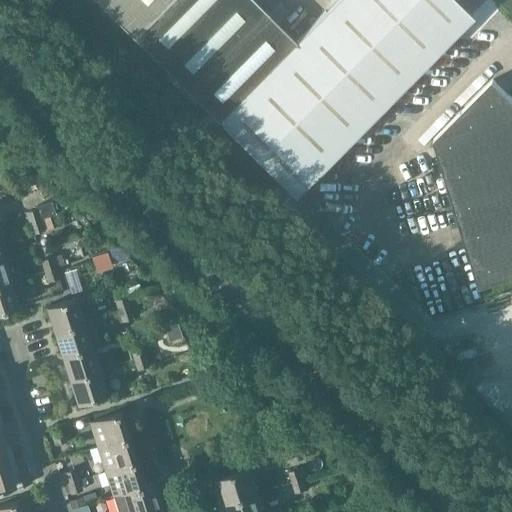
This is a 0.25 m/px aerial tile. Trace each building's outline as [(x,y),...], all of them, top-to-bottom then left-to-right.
[(96,0),(190,93),(268,14),(253,0),(96,0)] [(455,0),(335,0),(218,120),(295,196),(472,16),(455,0)] [(511,97),(494,80),(434,140),(480,287),(511,277),(511,97)] [(52,202),(37,207),(37,209),(41,220),(50,217),(56,215),(56,214),(52,203),(52,202)] [(30,223),(41,220),(37,209),(26,213),(30,223)] [(41,220),(30,223),(33,234),(44,231),(41,220)] [(45,271),(56,268),(52,257),(41,261),(45,271)] [(0,285),(11,282),(3,258),(0,258),(0,285)] [(129,262),(122,265),(124,272),(131,269),(129,262)] [(56,268),(45,271),(48,282),(59,278),(56,268)] [(0,285),(0,312),(1,313),(6,312),(6,311),(18,307),(11,282),(0,285)] [(129,287),(123,289),(126,296),(140,291),(138,284),(129,287)] [(59,303),(46,307),(54,332),(85,322),(77,297),(64,301),(63,301),(59,302),(59,303)] [(118,312),(130,308),(126,297),(115,300),(118,312)] [(130,308),(118,312),(122,323),(133,319),(130,308)] [(91,320),(85,322),(54,332),(62,356),(92,346),(99,344),(91,320)] [(133,359),(145,355),(142,345),(130,348),(133,359)] [(62,356),(69,380),(100,370),(92,346),(62,356)] [(145,355),(133,359),(137,370),(148,366),(145,355)] [(108,395),(100,370),(69,380),(77,405),(90,401),(95,400),(95,399),(108,395)] [(0,489),(1,489),(21,482),(22,486),(31,483),(26,468),(10,473),(1,446),(17,440),(11,420),(0,423),(0,394),(2,394),(0,386),(0,489)] [(97,447),(132,436),(124,411),(117,413),(112,414),(112,415),(89,422),(97,447)] [(52,434),(55,445),(66,442),(63,431),(52,434)] [(97,447),(105,471),(139,460),(132,436),(97,447)] [(113,496),(123,493),(123,492),(147,485),(147,484),(139,460),(105,471),(113,496)] [(67,483),(79,480),(75,469),(64,472),(67,483)] [(220,479),(228,504),(259,494),(251,469),(238,473),(238,472),(233,474),(220,479)] [(293,483),(304,479),(301,469),(290,472),(293,483)] [(304,479),(293,483),(296,493),(307,489),(304,479)] [(79,480),(67,483),(71,494),(82,491),(79,480)] [(117,511),(145,511),(161,507),(153,482),(147,484),(147,485),(123,492),(123,493),(113,496),(117,511)] [(228,504),(230,511),(264,511),(259,494),(228,504)] [(81,497),(69,501),(71,509),(84,505),(81,497)] [(0,511),(23,511),(20,500),(13,502),(12,502),(8,503),(8,504),(0,506),(0,511)]
